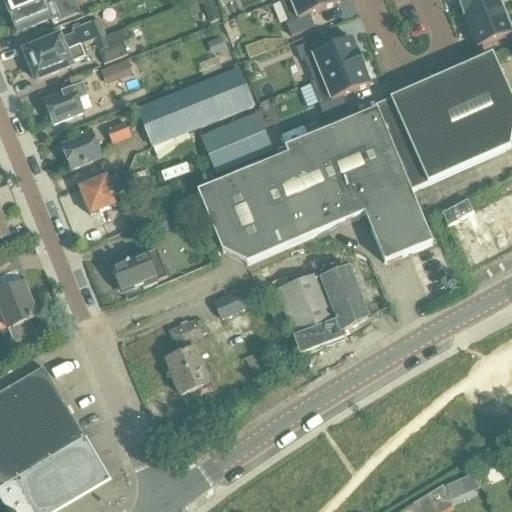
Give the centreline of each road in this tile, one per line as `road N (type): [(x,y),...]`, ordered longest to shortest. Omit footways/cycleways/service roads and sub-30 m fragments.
road 1 (residential): [(163,506),(0,110)]
road 2 (unclassified): [(163,506),(307,409),(511,289)]
road 3 (primary): [(511,344),(320,456),(243,511)]
road 4 (primary): [(318,511),(511,396)]
road 5 (residential): [(376,0),(407,71),(454,52),(431,0)]
